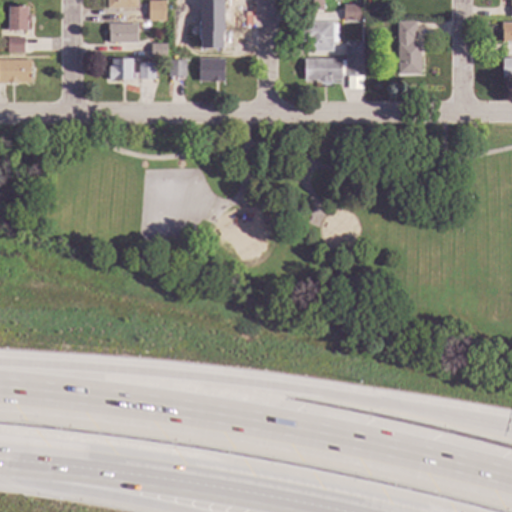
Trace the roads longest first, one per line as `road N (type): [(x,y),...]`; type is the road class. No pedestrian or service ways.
road 1 (motorway): [(511,482),(259,424),(0,389)]
road 2 (motorway): [(511,432),(227,381),(0,373)]
road 3 (residential): [(511,114),(0,112)]
road 4 (motorway): [(48,467),(332,511)]
road 5 (motorway): [(48,467),(174,511)]
